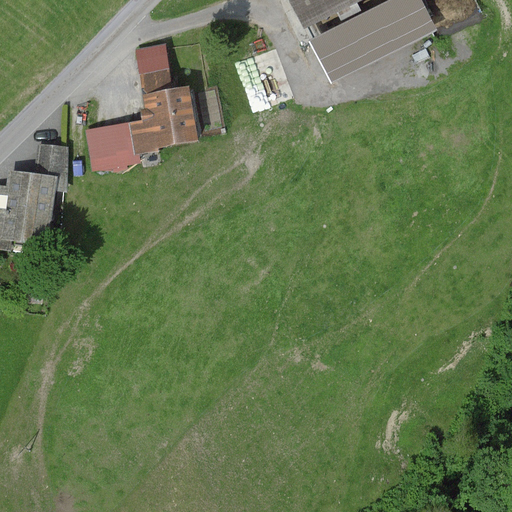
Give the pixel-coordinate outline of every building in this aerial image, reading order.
[(292,0),(308,29),(364,0),(292,0)] [(423,0),(395,0),(311,43),(333,85),(440,31),(423,0)] [(167,45),(136,50),(144,97),(175,92),(167,45)] [(175,92),(144,97),(146,110),(142,111),(144,121),(131,123),(136,156),(141,156),(161,152),(160,149),(201,143),(193,89),(175,92)] [(131,123),(86,131),(92,172),(142,164),(141,156),(136,156),(131,123)] [(355,145),(302,133),(285,204),(338,217),(355,145)] [(33,174),(10,171),(8,187),(0,186),(0,249),(11,251),(12,240),(51,246),(58,193),(69,195),(68,149),(37,144),(33,174)]
